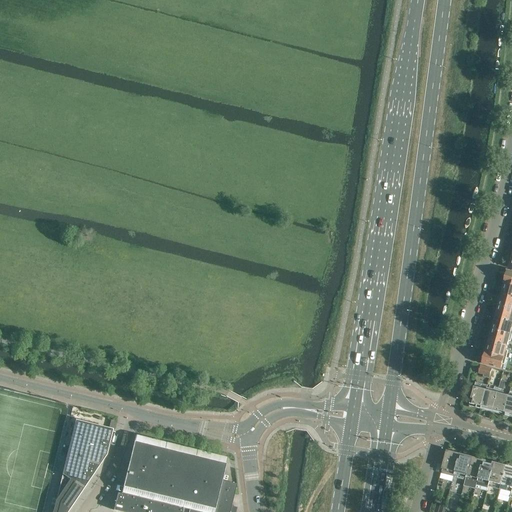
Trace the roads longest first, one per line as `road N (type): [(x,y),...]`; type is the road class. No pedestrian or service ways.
road 1 (primary): [(415,0),(350,415)]
road 2 (primary): [(387,416),(443,0)]
road 3 (tertiary): [(441,424),(499,223),(511,147)]
road 4 (tertiary): [(248,430),(0,378)]
